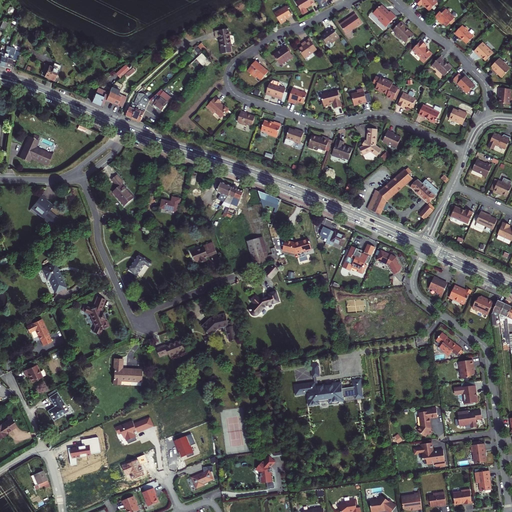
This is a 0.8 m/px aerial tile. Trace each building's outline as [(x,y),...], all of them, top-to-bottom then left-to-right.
[(313,0),(300,0),(296,3),(303,15),(308,12),(306,9),(315,4),(313,0)] [(326,0),(316,0),(322,9),(329,6),(326,0)] [(422,4),(429,11),(437,2),(434,0),(416,0),(415,1),(420,6),(422,4)] [(374,13),(381,20),(380,21),(386,27),(397,16),(391,11),(389,13),(387,10),(387,9),(382,5),(381,6),(380,6),(374,13)] [(287,7),(275,14),(282,24),(287,21),(286,20),(293,16),(287,7)] [(444,23),(447,26),(455,18),(446,9),(442,13),(440,12),(435,17),(441,22),(442,21),(444,23)] [(356,13),(347,20),(347,21),(342,25),(348,33),(363,23),(356,13)] [(4,20),(1,28),(6,31),(9,22),(4,20)] [(401,37),(407,42),(414,35),(407,28),(408,27),(402,21),(393,29),(397,33),(396,35),(399,37),(400,37),(401,37)] [(473,37),(468,32),(468,30),(465,28),(464,28),(462,26),(455,33),(461,38),(461,37),(464,39),(463,40),(467,44),(473,37)] [(328,44),(332,41),(333,41),(340,37),(333,27),(329,30),(329,31),(323,36),(328,44)] [(220,37),(222,47),(222,48),(221,49),(222,53),(223,54),(232,52),(231,46),(232,46),(229,29),(215,31),(217,38),(220,37)] [(306,58),(318,50),(311,39),(305,43),(306,44),(304,46),(299,49),(306,58)] [(428,51),(426,48),(426,47),(427,45),(422,40),(412,49),(422,59),(421,59),(424,62),(433,54),(429,51),(428,51)] [(202,43),(198,46),(203,52),(207,48),(202,43)] [(494,53),(483,43),(474,51),(479,56),(480,55),(486,61),(494,53)] [(195,49),(200,55),(203,52),(198,46),(195,49)] [(281,64),(287,60),(288,62),(295,57),(287,46),(274,55),(277,60),(278,59),(281,64)] [(7,68),(11,54),(12,49),(8,48),(7,52),(8,52),(8,53),(0,51),(0,57),(2,58),(0,66),(7,68)] [(19,62),(22,53),(18,51),(16,56),(11,54),(7,68),(12,70),(15,61),(19,62)] [(200,55),(198,57),(206,66),(212,61),(203,52),(200,55)] [(436,67),(445,76),(453,67),(449,63),(448,64),(443,60),(444,59),(441,56),(432,65),(435,68),(436,67)] [(198,57),(196,58),(205,67),(206,66),(198,57)] [(497,72),(502,77),(510,69),(504,64),(505,63),(500,58),(491,67),(496,72),(497,72)] [(257,77),(258,76),(262,79),(269,71),(260,64),(260,65),(256,61),(248,71),(257,77)] [(53,79),(57,67),(44,62),(40,71),(44,72),(43,75),(53,79)] [(126,65),(116,73),(120,77),(129,69),(126,65)] [(471,82),(464,76),(463,77),(459,73),(455,78),(454,79),(462,87),(463,87),(469,92),(476,85),(472,82),(471,82)] [(376,90),(388,95),(387,97),(394,100),(394,99),(395,97),(397,98),(400,91),(398,90),(399,89),(393,86),(393,84),(381,78),(381,79),(377,77),(374,83),(378,85),(376,90)] [(270,83),(267,92),(274,95),(273,96),(283,100),(285,92),(287,89),(279,86),(281,83),(274,80),(271,83),(270,83)] [(106,100),(118,105),(123,107),(127,97),(122,95),(121,97),(117,95),(118,93),(120,88),(113,85),(109,93),(106,100)] [(98,88),(92,102),(100,105),(101,103),(104,105),(106,100),(109,93),(98,88)] [(500,95),(499,103),(511,104),(511,89),(500,88),(499,95),(500,95)] [(293,89),(289,101),(296,104),(297,101),(304,103),(307,93),(293,89)] [(356,106),(361,104),(361,103),(367,102),(368,103),(373,101),(371,93),(366,94),(364,89),(358,90),(359,92),(352,94),(356,106)] [(339,90),(322,94),(325,107),(332,105),(331,103),(334,103),(335,108),(343,107),(339,90)] [(161,91),(150,101),(154,104),(153,104),(162,111),(171,99),(161,91)] [(406,106),(412,109),(417,98),(414,97),(415,94),(415,93),(412,92),(410,92),(409,95),(404,93),(398,105),(405,108),(406,106)] [(131,107),(130,107),(126,116),(132,118),(141,98),(145,95),(143,94),(139,94),(134,104),(133,103),(131,107)] [(141,98),(132,118),(140,122),(150,101),(145,95),(141,98)] [(215,112),(222,117),(229,109),(221,103),(222,102),(216,97),(207,107),(214,113),(215,112)] [(419,114),(430,119),(430,121),(435,123),(440,113),(442,109),(436,106),(434,110),(424,105),(419,114)] [(462,112),(454,109),(450,118),(463,125),(468,113),(463,111),(462,112)] [(240,124),(247,126),(248,125),(253,126),(256,117),(248,114),(249,113),(242,111),(238,122),(240,122),(240,124)] [(269,134),(278,137),(282,125),(275,122),(274,124),(265,121),(262,131),(269,133),(269,134)] [(299,131),(290,128),(287,139),(301,144),(305,132),(299,130),(299,131)] [(377,147),(379,130),(370,129),(368,143),(366,147),(361,149),(364,155),(372,152),(379,157),(383,151),(377,147)] [(389,131),(384,142),(398,148),(402,137),(395,134),(395,133),(389,131)] [(495,145),(505,150),(510,138),(504,135),(503,136),(502,137),(494,133),(488,147),(493,150),(495,145)] [(20,157),(29,162),(31,157),(48,164),(52,155),(35,147),(38,140),(39,136),(34,134),(33,138),(30,136),(20,157)] [(322,139),(313,135),(309,147),(314,149),(315,147),(326,150),(330,139),(323,137),(322,139)] [(332,155),(343,159),(343,158),(349,160),(353,148),(344,145),(345,142),(338,139),(332,155)] [(473,170),(483,174),(482,175),(487,177),(492,165),(487,163),(486,165),(483,163),(483,162),(477,160),(473,170)] [(367,208),(381,214),(387,200),(415,176),(408,168),(380,192),(376,190),(367,208)] [(116,186),(111,192),(125,205),(134,195),(121,182),(122,181),(115,174),(109,179),(116,186)] [(498,192),(507,196),(511,186),(510,185),(511,181),(504,177),(502,181),(499,180),(494,191),(498,193),(498,192)] [(419,179),(412,187),(428,202),(437,193),(434,189),(434,188),(426,180),(424,182),(419,179)] [(427,179),(426,180),(434,188),(434,189),(437,193),(439,191),(427,179)] [(233,187),(222,182),(217,192),(221,194),(218,200),(225,202),(228,197),(233,187)] [(238,189),(233,187),(228,197),(225,202),(222,206),(230,209),(232,205),(238,189)] [(232,205),(238,207),(244,192),(238,189),(232,205)] [(278,211),(282,199),(259,191),(264,207),(265,208),(267,203),(272,205),(271,208),(278,211)] [(47,198),(42,194),(33,206),(39,211),(38,213),(43,217),(41,220),(50,227),(58,218),(49,211),(53,206),(46,200),(47,198)] [(162,200),(161,208),(178,211),(180,198),(173,197),(172,201),(162,200)] [(271,208),(272,205),(267,203),(265,208),(277,212),(278,211),(271,208)] [(435,208),(429,203),(419,215),(425,220),(435,208)] [(230,209),(228,212),(233,214),(235,215),(238,207),(232,205),(230,209)] [(466,210),(456,206),(451,216),(468,224),(474,212),(467,209),(466,210)] [(486,226),(493,229),(498,219),(491,216),(481,212),(480,214),(477,221),(477,222),(475,226),(483,229),(485,228),(486,226)] [(504,222),(498,234),(499,235),(497,238),(510,243),(511,240),(511,228),(509,227),(510,225),(504,222)] [(336,231),(325,227),(322,234),(322,236),(328,239),(326,243),(330,245),(332,240),(343,245),(347,236),(336,231)] [(259,238),(267,261),(279,257),(277,252),(269,255),(263,237),(259,238)] [(259,238),(248,241),(255,265),(267,261),(259,238)] [(295,243),(286,240),(283,251),(295,254),(311,249),(308,239),(295,243)] [(207,246),(205,247),(193,252),(196,261),(199,260),(201,263),(206,261),(205,257),(208,255),(208,257),(214,254),(210,243),(206,245),(207,246)] [(360,250),(352,246),(343,267),(351,271),(352,267),(358,270),(358,271),(361,273),(363,272),(364,269),(366,265),(365,264),(366,262),(367,263),(369,258),(370,255),(372,255),(375,247),(368,244),(363,254),(362,253),(359,252),(360,250)] [(381,250),(377,260),(389,265),(394,275),(400,272),(402,267),(397,257),(381,250)] [(152,263),(139,254),(129,269),(138,275),(145,264),(149,266),(152,263)] [(66,287),(56,263),(43,269),(47,279),(50,278),(56,292),(66,287)] [(272,265),(266,271),(272,278),(279,271),(272,265)] [(440,295),(442,296),(448,284),(441,281),(441,282),(438,281),(439,279),(434,276),(429,288),(437,291),(436,293),(440,295)] [(455,285),(449,298),(460,303),(460,302),(465,304),(469,294),(470,294),(472,291),(467,289),(466,290),(466,291),(462,289),(462,288),(455,285)] [(270,297),(261,300),(256,295),(251,300),(256,305),(252,309),(251,309),(250,310),(251,311),(251,312),(252,314),(254,315),(258,314),(266,306),(279,301),(276,291),(269,293),(270,297)] [(106,321),(105,319),(103,313),(102,313),(101,311),(106,299),(98,296),(94,306),(90,308),(87,307),(86,311),(88,312),(88,314),(91,315),(96,327),(94,332),(100,335),(103,329),(110,326),(107,321),(106,321)] [(483,299),(482,296),(479,297),(477,301),(475,301),(472,308),(482,312),(482,314),(484,315),(485,314),(488,315),(493,302),(487,300),(487,301),(483,299)] [(494,309),(501,312),(505,304),(498,300),(494,309)] [(505,304),(501,312),(500,313),(500,315),(500,319),(505,318),(508,344),(511,344),(509,334),(508,325),(507,317),(507,316),(511,307),(505,304)] [(494,309),(492,314),(493,324),(497,324),(496,317),(497,314),(498,312),(500,313),(501,312),(494,309)] [(217,317),(211,320),(210,319),(202,326),(209,334),(208,335),(209,337),(205,338),(207,344),(213,342),(211,336),(218,328),(224,327),(225,331),(227,331),(230,341),(238,339),(236,332),(237,332),(234,320),(228,322),(226,315),(217,317)] [(35,330),(42,345),(52,340),(42,318),(26,326),(29,333),(35,330)] [(449,340),(448,340),(447,339),(447,338),(442,333),(437,340),(438,341),(442,344),(440,346),(440,347),(445,351),(445,353),(448,355),(450,354),(451,355),(454,355),(455,353),(457,355),(459,353),(461,355),(463,352),(461,350),(462,349),(457,345),(456,346),(451,342),(452,342),(452,341),(451,341),(451,340),(450,340),(449,340)] [(169,354),(170,357),(187,350),(183,339),(166,346),(166,344),(157,348),(160,357),(169,354)] [(114,368),(113,384),(121,385),(121,380),(142,381),(142,369),(123,368),(123,358),(114,358),(114,368)] [(460,367),(461,379),(469,378),(470,376),(474,376),(476,373),(474,372),(473,371),(472,367),(474,367),(473,360),(459,362),(459,363),(458,364),(458,366),(460,367)] [(315,382),(314,383),(314,386),(318,386),(317,377),(320,377),(318,363),(310,364),(312,378),(314,377),(315,382)] [(32,382),(42,377),(37,364),(24,370),(27,376),(29,375),(32,382)] [(355,396),(362,395),(361,388),(361,386),(362,386),(362,380),(353,381),(354,387),(342,389),(341,383),(334,384),(334,385),(332,385),(332,386),(327,387),(327,386),(325,386),(325,385),(318,386),(314,386),(314,383),(295,385),(296,395),(302,394),(302,392),(304,391),(304,392),(309,392),(310,399),(312,399),(313,400),(314,405),(319,404),(319,403),(329,401),(329,403),(332,402),(332,404),(340,403),(339,401),(341,401),(340,399),(343,398),(355,396)] [(477,396),(476,393),(477,393),(476,385),(475,386),(464,387),(454,388),(455,394),(462,393),(464,395),(464,396),(464,400),(465,400),(465,405),(473,404),(473,403),(479,402),(478,397),(477,396)] [(304,391),(302,392),(302,394),(307,393),(309,406),(314,405),(313,400),(312,399),(310,399),(309,392),(304,392),(304,391)] [(55,406),(48,410),(54,419),(69,410),(57,392),(50,397),(55,406)] [(419,413),(420,422),(430,421),(430,418),(438,417),(436,408),(432,409),(432,410),(425,411),(425,412),(419,413)] [(469,411),(458,413),(460,426),(461,427),(465,426),(466,425),(471,424),(471,428),(477,427),(476,420),(482,419),(481,410),(474,411),(474,412),(469,413),(469,411)] [(16,427),(9,416),(6,418),(8,421),(1,426),(1,425),(0,425),(0,439),(6,435),(6,434),(16,427)] [(133,421),(115,428),(118,434),(121,432),(124,438),(125,437),(128,444),(137,440),(134,433),(137,432),(138,433),(154,426),(150,418),(134,424),(133,421)] [(429,427),(431,425),(430,421),(420,422),(421,426),(417,431),(425,437),(427,434),(429,436),(432,431),(431,430),(431,429),(429,427)] [(399,443),(404,440),(400,433),(395,437),(399,443)] [(100,453),(98,438),(82,440),(83,447),(69,449),(71,466),(77,465),(76,459),(92,456),(91,454),(100,453)] [(486,453),(484,444),(481,444),(480,442),(473,443),(474,445),(471,445),(472,451),(473,452),(474,459),(475,460),(476,464),(486,462),(486,457),(485,457),(484,453),(485,453),(486,453)] [(432,443),(421,444),(422,448),(421,448),(417,448),(418,454),(422,453),(423,460),(424,460),(424,464),(435,463),(436,466),(440,465),(440,467),(440,468),(446,467),(445,465),(445,462),(443,450),(433,452),(432,443)] [(275,462),(269,457),(262,464),(261,463),(256,469),(261,473),(261,478),(260,478),(260,484),(267,483),(267,489),(274,488),(274,484),(273,483),(272,476),(270,468),(275,462)] [(203,483),(213,480),(210,472),(213,472),(213,467),(204,468),(205,472),(192,477),(197,488),(204,485),(203,483)] [(479,483),(480,492),(492,490),(491,484),(489,485),(489,482),(490,481),(489,471),(475,473),(477,483),(479,483)] [(39,489),(46,486),(40,472),(30,476),(36,490),(39,489)] [(36,490),(30,476),(27,478),(31,486),(29,487),(31,492),(36,490)] [(46,486),(39,489),(42,494),(49,491),(46,486)] [(143,492),(148,506),(159,502),(155,495),(156,494),(154,488),(143,492)] [(465,505),(472,504),(470,489),(461,491),(461,492),(453,493),(455,505),(464,503),(465,505)] [(438,507),(446,506),(444,492),(433,494),(433,496),(429,496),(429,497),(427,497),(428,502),(430,502),(431,507),(438,506),(438,507)] [(403,509),(408,511),(410,511),(411,509),(415,509),(415,510),(422,509),(420,493),(418,493),(414,494),(414,496),(402,498),(403,505),(403,506),(403,509)] [(370,502),(371,511),(376,511),(378,510),(378,511),(384,510),(385,509),(388,511),(397,511),(397,506),(396,507),(381,495),(378,499),(379,500),(370,502)] [(122,501),(124,506),(125,507),(126,506),(128,511),(134,511),(139,510),(133,496),(122,501)] [(355,500),(346,502),(344,503),(343,503),(338,507),(341,511),(351,511),(353,511),(360,511),(360,508),(357,508),(355,500)]
